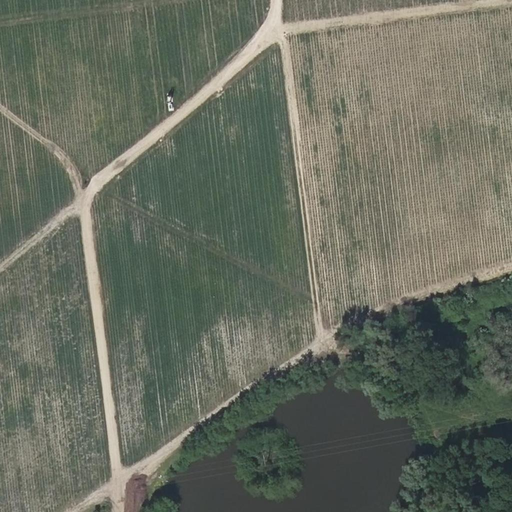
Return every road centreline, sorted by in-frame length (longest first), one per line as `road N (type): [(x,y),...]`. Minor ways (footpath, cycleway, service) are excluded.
road 1 (track): [(121,511),(83,200),(69,160),(0,104)]
road 2 (track): [(275,0),(270,26),(248,54),(0,270)]
